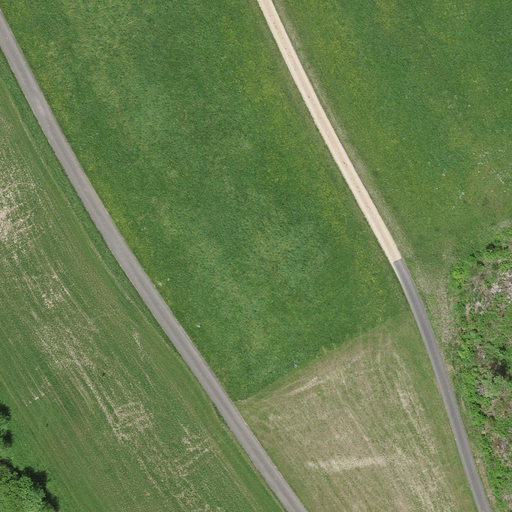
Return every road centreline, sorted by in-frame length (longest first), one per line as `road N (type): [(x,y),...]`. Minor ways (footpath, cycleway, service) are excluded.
road 1 (unclassified): [(0,32),(120,252),(297,511)]
road 2 (track): [(492,511),(421,311),(266,0)]
